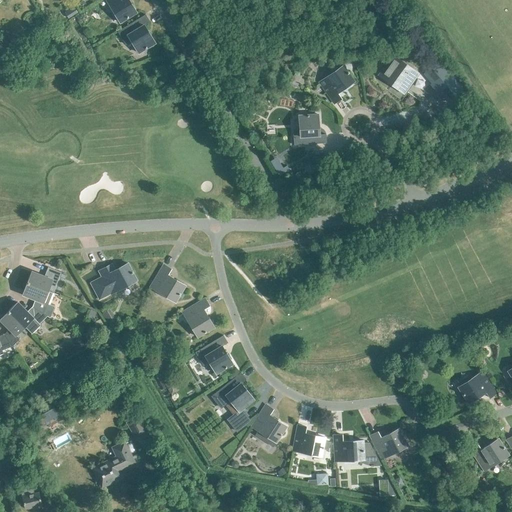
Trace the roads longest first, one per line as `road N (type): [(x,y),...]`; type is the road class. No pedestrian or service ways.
road 1 (residential): [(212,225),(245,346),(265,375),(299,398),(337,406),(400,402),(430,430),(511,409)]
road 2 (residential): [(289,223),(154,0)]
road 3 (unclassified): [(15,238),(212,225)]
road 4 (unclassified): [(289,223),(415,201)]
